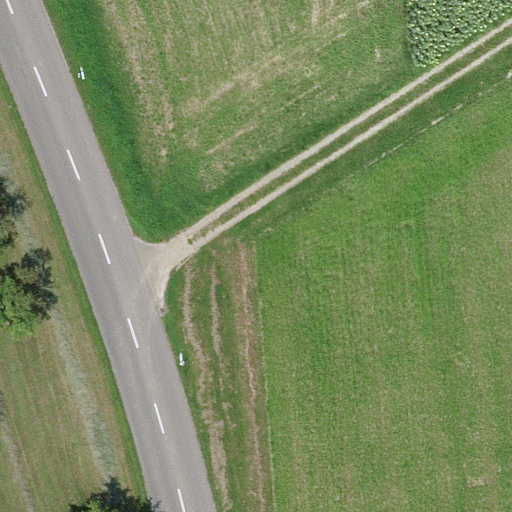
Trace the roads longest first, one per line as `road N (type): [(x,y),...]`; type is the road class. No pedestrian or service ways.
road 1 (tertiary): [(11,0),(126,297),(180,511)]
road 2 (track): [(126,297),(511,44)]
